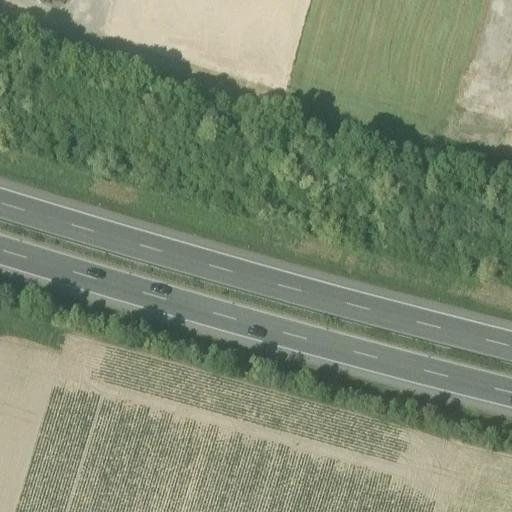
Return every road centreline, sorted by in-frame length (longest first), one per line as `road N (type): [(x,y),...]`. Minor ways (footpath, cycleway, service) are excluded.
road 1 (motorway): [(0,244),(511,387)]
road 2 (motorway): [(511,340),(0,200)]
